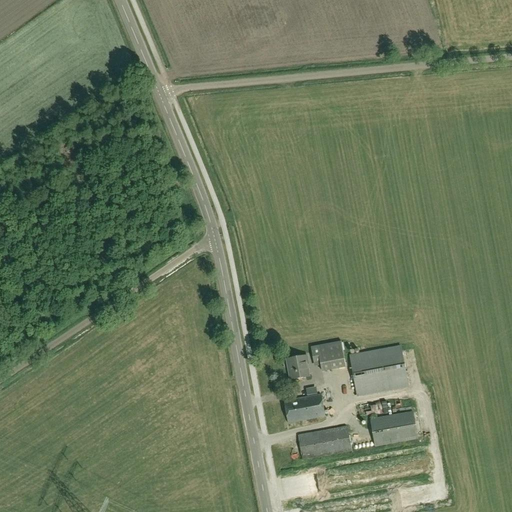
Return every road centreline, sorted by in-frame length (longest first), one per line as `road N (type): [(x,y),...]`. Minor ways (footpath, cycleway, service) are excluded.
road 1 (unclassified): [(159,95),(511,57)]
road 2 (tertiary): [(214,240),(265,511)]
road 3 (unclassified): [(0,380),(214,240)]
road 4 (tertiary): [(159,95),(214,240)]
